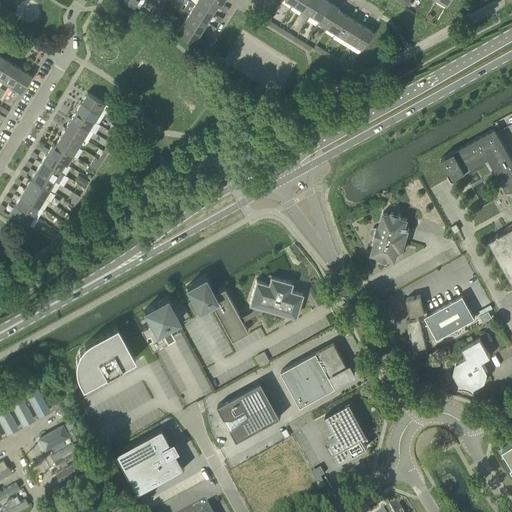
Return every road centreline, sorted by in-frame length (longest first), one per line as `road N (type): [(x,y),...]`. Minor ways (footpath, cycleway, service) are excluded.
road 1 (primary): [(511,37),(277,164)]
road 2 (primary): [(294,174),(511,56)]
road 3 (primary): [(277,164),(194,210),(114,270)]
road 4 (primary): [(114,270),(277,183)]
road 5 (unclassified): [(414,409),(340,275)]
road 6 (primary): [(0,332),(114,270)]
road 7 (residential): [(65,57),(0,162)]
